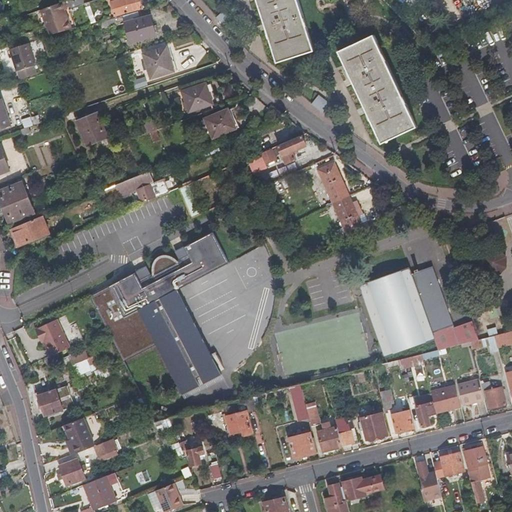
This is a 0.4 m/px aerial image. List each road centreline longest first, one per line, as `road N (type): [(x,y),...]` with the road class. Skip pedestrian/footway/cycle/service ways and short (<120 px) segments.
road 1 (tertiary): [(511,200),(459,207),(413,197),(249,70),(183,0)]
road 2 (residential): [(511,422),(302,475)]
road 3 (residential): [(42,511),(18,401),(0,359)]
